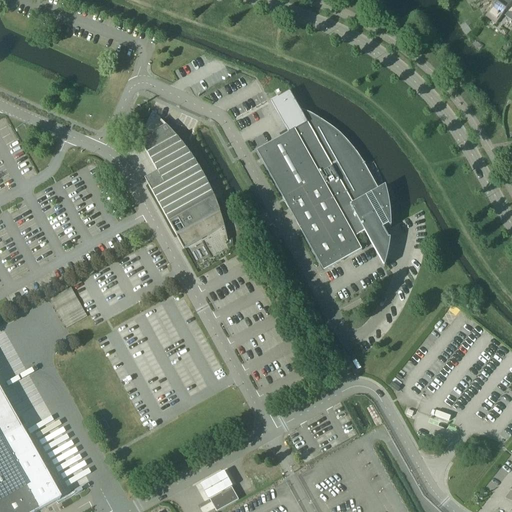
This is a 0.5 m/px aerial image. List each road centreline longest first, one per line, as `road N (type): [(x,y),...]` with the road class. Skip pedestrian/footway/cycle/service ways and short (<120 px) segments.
road 1 (unclassified): [(346,344),(220,117),(137,80),(108,152)]
road 2 (tertiary): [(511,225),(455,129),(409,78),(351,37),(256,0)]
road 3 (unclassified): [(108,152),(272,432)]
road 4 (unclassified): [(455,511),(365,388),(272,432)]
road 5 (unclassified): [(111,511),(10,328)]
road 6 (unclassified): [(272,432),(129,511)]
road 7 (unknown): [(178,268),(68,332)]
road 8 (unclassified): [(346,344),(387,310),(402,281),(406,241)]
